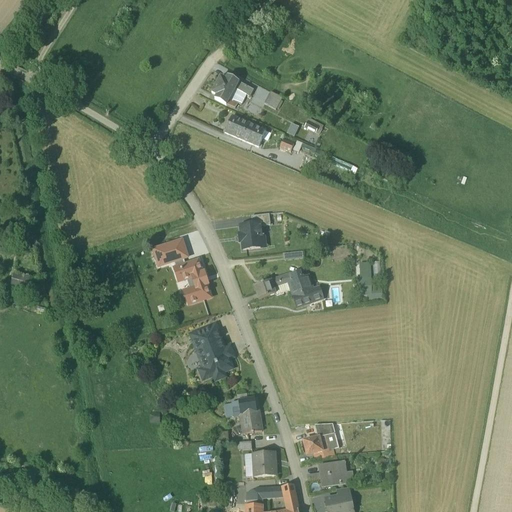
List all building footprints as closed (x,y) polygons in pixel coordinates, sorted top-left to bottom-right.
[(226,81),(220,78),(211,94),(217,97),(215,101),(227,107),(227,105),(231,107),(233,103),(229,101),(235,91),(250,99),(254,91),(228,77),(226,81)] [(282,100),(270,94),(264,105),(276,111),(282,100)] [(249,125),(232,118),(225,135),(242,142),(249,125)] [(304,129),(317,135),(321,125),(309,120),(304,129)] [(266,132),(249,125),(242,142),(259,149),(266,132)] [(294,146),(283,142),(280,150),(290,155),(294,146)] [(304,145),(297,143),(293,152),(300,155),(304,145)] [(269,216),(251,218),(252,226),(260,225),(260,228),(270,227),(269,216)] [(252,226),(240,228),(241,237),(242,242),(241,242),(242,242),(243,251),(260,249),(259,238),(261,238),(260,228),(260,225),(252,226)] [(182,241),(153,250),(158,267),(173,263),(183,260),(187,258),(182,241)] [(301,254),(283,256),(283,261),(285,263),(293,262),(302,261),(301,254)] [(175,268),(173,268),(178,283),(193,279),(195,288),(184,292),(188,306),(212,299),(199,260),(184,265),(183,260),(173,263),(175,268)] [(381,278),(381,264),(373,264),(373,278),(381,278)] [(9,286),(18,289),(18,292),(39,297),(43,281),(22,276),(13,273),(9,286)] [(292,283),(288,284),(289,285),(291,292),(293,299),(293,300),(309,295),(303,279),(301,274),(291,278),(292,283)] [(290,276),(283,278),(285,286),(289,285),(288,284),(292,283),(291,278),(290,276)] [(285,286),(283,278),(279,280),(282,287),(273,290),(276,296),(275,296),(275,297),(291,292),(289,285),(285,286)] [(308,279),(306,279),(306,278),(303,279),(309,295),(313,294),(308,279)] [(271,282),(254,288),(259,301),(275,296),(276,296),(273,290),(282,287),(279,280),(271,282)] [(372,297),(372,305),(383,304),(383,288),(372,288),(372,280),(357,280),(358,297),(372,297)] [(335,288),(335,301),(341,301),(341,295),(347,295),(347,289),(335,288)] [(309,295),(293,300),(297,311),(323,302),(320,291),(309,295)] [(216,325),(190,336),(193,345),(205,340),(207,346),(219,342),(219,341),(222,340),(216,325)] [(219,342),(207,346),(205,340),(193,345),(203,370),(207,380),(213,378),(215,383),(226,378),(224,374),(233,370),(230,362),(222,340),(219,341),(219,342)] [(203,370),(199,371),(203,382),(207,380),(203,370)] [(255,400),(238,403),(240,411),(233,412),(234,419),(241,417),(241,415),(243,415),(245,426),(244,426),(245,435),(243,435),(243,436),(252,435),(252,436),(254,435),(253,435),(262,433),(260,423),(259,423),(258,413),(259,413),(259,412),(257,413),(255,400)] [(238,403),(231,404),(232,405),(233,412),(240,411),(238,403)] [(232,405),(225,407),(227,420),(234,419),(233,412),(232,405)] [(315,428),(318,440),(327,438),(335,436),(332,427),(315,428)] [(228,433),(216,434),(217,446),(229,445),(228,433)] [(335,436),(327,438),(331,453),(338,451),(335,436)] [(318,440),(304,444),(307,458),(323,454),(323,455),(331,453),(327,438),(318,440)] [(252,443),(238,444),(239,453),(252,452),(252,443)] [(275,455),(253,456),(254,479),(276,478),(275,455)] [(345,466),(319,470),(321,488),(331,486),(331,488),(340,486),(340,487),(341,487),(341,486),(348,485),(345,466)] [(293,489),(283,490),(284,491),(285,498),(286,503),(287,511),(297,511),(298,511),(293,489)] [(284,491),(256,492),(255,507),(261,507),(261,499),(285,498),(284,491)] [(349,492),(337,493),(338,500),(346,498),(346,499),(351,498),(349,492)] [(353,511),(351,498),(346,499),(346,498),(338,500),(325,503),(326,511),(353,511)]
